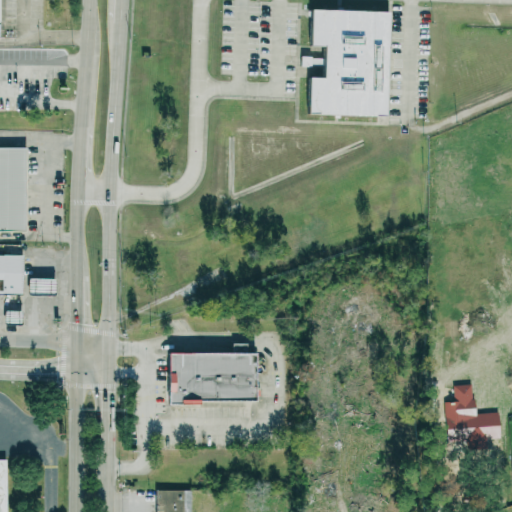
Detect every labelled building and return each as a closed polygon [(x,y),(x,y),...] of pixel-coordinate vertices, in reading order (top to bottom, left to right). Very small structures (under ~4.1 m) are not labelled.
[(382,10),(305,8),(304,45),(318,45),(317,77),(302,76),(301,114),(380,116),(382,10)] [(0,144),(26,144),(25,229),(0,228),(0,144)] [(0,252),(22,253),(22,292),(0,291),(0,252)] [(29,276),(55,277),(55,292),(29,291),(29,276)] [(5,307),(23,307),(22,323),(5,323),(5,307)] [(168,350),(255,351),(255,398),(199,398),(199,401),(167,400),(168,350)] [(496,412),(472,413),(470,384),(451,385),(452,401),(442,402),(445,443),(464,441),(464,449),(485,448),(484,438),(498,437),(496,412)] [(189,511),(190,490),(154,490),(153,511),(189,511)]
